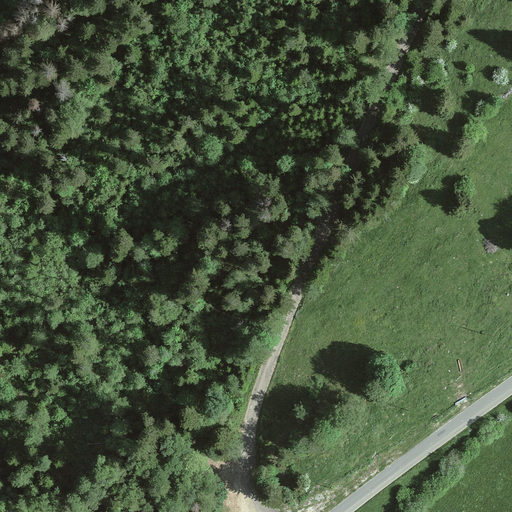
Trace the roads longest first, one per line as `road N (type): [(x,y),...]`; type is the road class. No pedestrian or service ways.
road 1 (unclassified): [(262,511),(247,474),(245,434),(349,166),(427,0)]
road 2 (tertiary): [(511,383),(341,511)]
